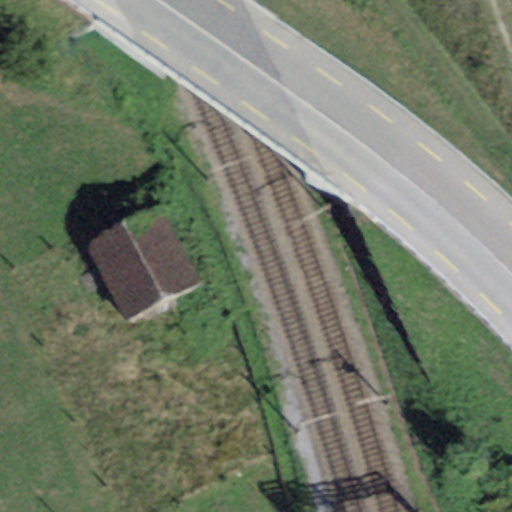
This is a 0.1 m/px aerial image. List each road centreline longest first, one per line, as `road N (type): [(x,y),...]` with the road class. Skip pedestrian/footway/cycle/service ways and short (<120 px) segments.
road 1 (primary): [(511,272),(337,127),(153,0)]
road 2 (track): [(380,0),(511,165)]
